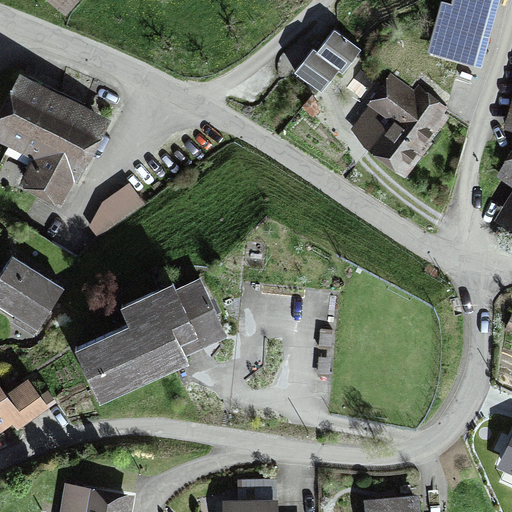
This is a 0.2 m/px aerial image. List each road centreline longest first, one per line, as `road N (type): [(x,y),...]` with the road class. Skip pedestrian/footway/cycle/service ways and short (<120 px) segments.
road 1 (unclassified): [(0,17),(148,77),(430,250),(470,262)]
road 2 (residential): [(0,460),(102,429),(164,427),(268,446)]
road 3 (unclassified): [(511,25),(468,171),(470,262)]
road 4 (residential): [(470,262),(477,327),(469,385),(451,422),(422,453)]
road 5 (track): [(323,0),(282,43),(196,103)]
road 6 (residential): [(268,446),(398,459),(422,453)]
road 7 (residential): [(268,446),(165,486),(146,511)]
